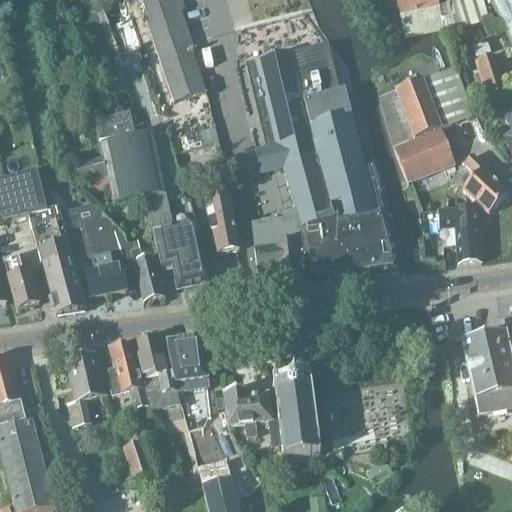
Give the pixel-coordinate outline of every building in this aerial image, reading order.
[(181,0),(141,0),(150,25),(146,26),(173,105),(205,95),(192,55),(193,55),(193,52),(194,52),(181,13),(184,12),(181,0)] [(439,9),(437,1),(437,0),(396,0),(400,17),(439,9)] [(445,7),(439,9),(447,36),(488,24),(480,0),(462,0),(448,4),(445,7)] [(511,0),(487,0),(511,49),(511,0)] [(55,43),(69,41),(65,21),(51,23),(55,43)] [(472,49),(475,61),(491,56),(488,45),(472,49)] [(475,65),(489,107),(508,100),(494,59),(475,65)] [(332,64),(249,84),(265,151),(266,154),(262,155),(266,173),(283,169),(284,172),(296,216),(300,233),(303,252),(302,252),(306,279),(308,290),(308,291),(399,278),(398,278),(398,276),(396,257),(388,226),(384,217),(379,195),(381,194),(373,165),(364,168),(344,94),(339,95),(332,64)] [(475,119),(455,71),(379,102),(393,150),(407,187),(455,168),(440,133),(475,119)] [(511,135),(503,141),(511,157),(511,114),(503,119),(511,133),(511,135)] [(135,140),(100,148),(101,152),(103,160),(110,191),(114,208),(140,202),(145,227),(151,226),(161,272),(172,270),(177,294),(186,292),(209,287),(196,226),(192,227),(192,228),(173,232),(173,231),(166,197),(164,198),(151,137),(135,140)] [(462,193),(488,218),(508,197),(493,183),(496,181),(472,159),(464,168),(476,179),(462,193)] [(95,162),(72,168),(77,186),(90,183),(92,195),(110,191),(103,160),(95,162)] [(57,212),(47,215),(37,177),(0,186),(0,227),(28,220),(42,268),(43,268),(56,317),(56,318),(85,313),(71,261),(57,212)] [(212,200),(216,221),(208,223),(213,248),(215,247),(217,257),(239,253),(228,197),(212,200)] [(86,279),(91,303),(126,296),(121,273),(133,270),(126,240),(95,210),(76,214),(88,263),(88,264),(101,261),(102,264),(94,265),(96,277),(86,279)] [(438,233),(455,232),(458,268),(481,267),(478,227),(479,227),(478,211),(461,212),(437,214),(438,233)] [(282,223),(251,228),(254,251),(253,252),(257,276),(279,273),(281,283),(294,281),(306,279),(302,252),(303,252),(300,233),(296,216),(280,218),(282,223)] [(131,255),(143,306),(164,301),(154,261),(142,264),(139,253),(131,255)] [(8,280),(7,281),(16,313),(39,307),(30,274),(24,276),(19,259),(3,263),(8,280)] [(505,336),(464,344),(475,400),(479,417),(511,411),(511,370),(505,339),(505,336)] [(175,389),(171,377),(167,378),(158,342),(158,341),(133,344),(134,345),(144,383),(141,383),(143,392),(145,392),(149,408),(152,414),(179,408),(175,391),(175,389)] [(201,343),(166,347),(177,395),(207,392),(201,343)] [(112,400),(131,396),(135,412),(149,408),(145,392),(143,392),(142,392),(131,348),(108,350),(108,351),(109,351),(114,373),(106,375),(112,400)] [(66,363),(76,407),(75,408),(80,430),(90,428),(85,407),(84,405),(105,400),(95,356),(66,363)] [(0,455),(14,511),(53,511),(47,485),(56,483),(44,435),(35,438),(32,424),(25,426),(8,361),(8,360),(0,360),(0,455)] [(273,385),(273,389),(274,389),(282,450),(283,463),(293,462),(310,460),(320,458),(310,384),(311,384),(310,380),(273,385)] [(257,440),(255,426),(268,425),(272,424),(271,415),(269,396),(248,398),(247,393),(223,396),(227,430),(245,428),(247,442),(257,440)] [(277,415),(271,415),(272,424),(268,425),(271,451),(282,450),(277,415)] [(212,427),(188,433),(200,481),(202,491),(207,511),(252,511),(245,480),(231,483),(219,434),(213,427),(212,427)] [(123,451),(133,482),(150,476),(140,445),(123,451)]
